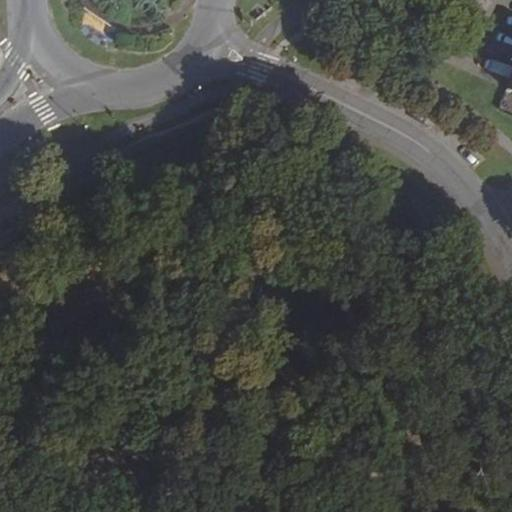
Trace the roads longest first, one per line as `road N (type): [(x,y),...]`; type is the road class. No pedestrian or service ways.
road 1 (residential): [(488,218),(455,173),(398,131),(204,41)]
road 2 (secondary): [(83,88),(143,91),(179,72),(204,41)]
